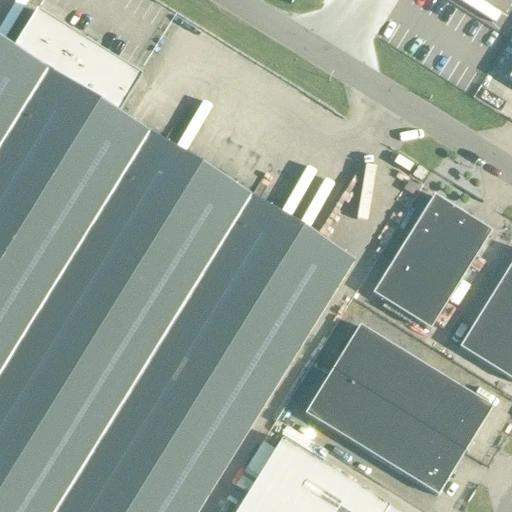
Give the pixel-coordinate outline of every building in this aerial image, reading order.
[(36,12),(12,51),(117,116),(141,77),(36,12)] [(0,511),(198,511),(248,433),(354,262),(117,116),(12,51),(0,42),(0,511)] [(418,167),(412,177),(421,182),(427,173),(418,167)] [(409,182),(403,191),(412,197),(418,188),(409,182)] [(491,233),(433,197),(372,296),(430,331),(491,233)] [(511,382),(511,263),(459,350),(511,382)] [(332,372),(464,454),(466,455),(467,454),(465,453),(492,409),(359,328),(332,372)] [(437,498),(464,454),(332,372),(304,416),(437,498)] [(386,511),(389,508),(281,441),(236,511),(386,511)]
